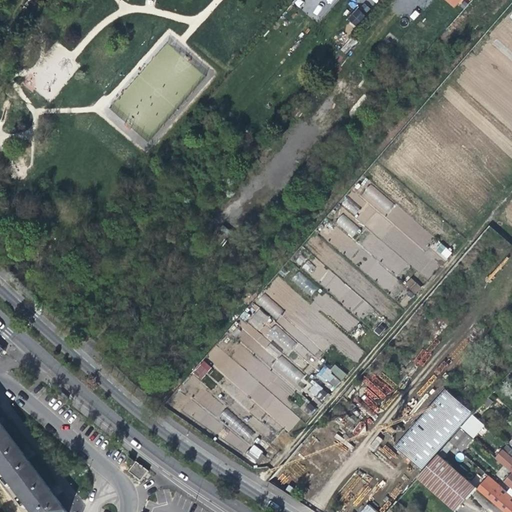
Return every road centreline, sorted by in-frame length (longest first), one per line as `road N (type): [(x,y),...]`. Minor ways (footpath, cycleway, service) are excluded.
road 1 (tertiary): [(281,511),(149,423),(0,286)]
road 2 (track): [(279,460),(511,190)]
road 3 (tertiary): [(0,320),(134,439),(244,511)]
road 4 (residential): [(126,511),(125,486),(112,468),(0,377)]
